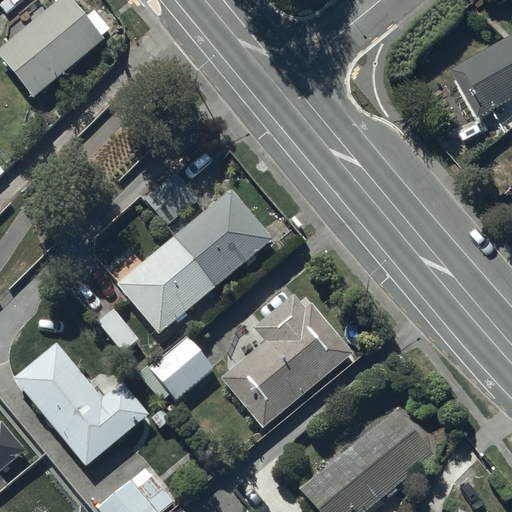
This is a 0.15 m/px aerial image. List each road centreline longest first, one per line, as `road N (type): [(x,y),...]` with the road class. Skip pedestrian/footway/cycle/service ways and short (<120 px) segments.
road 1 (secondary): [(271,89),(511,362)]
road 2 (residential): [(271,89),(380,0)]
